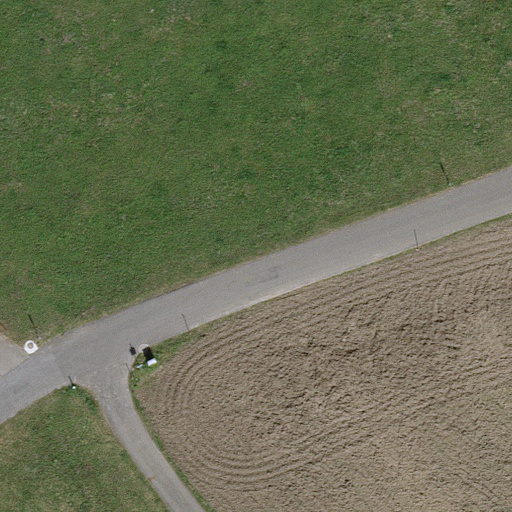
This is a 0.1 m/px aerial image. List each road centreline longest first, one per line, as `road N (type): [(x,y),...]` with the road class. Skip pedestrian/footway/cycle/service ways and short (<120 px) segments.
road 1 (residential): [(90,351),(511,201)]
road 2 (unclassified): [(90,351),(150,469),(184,511)]
